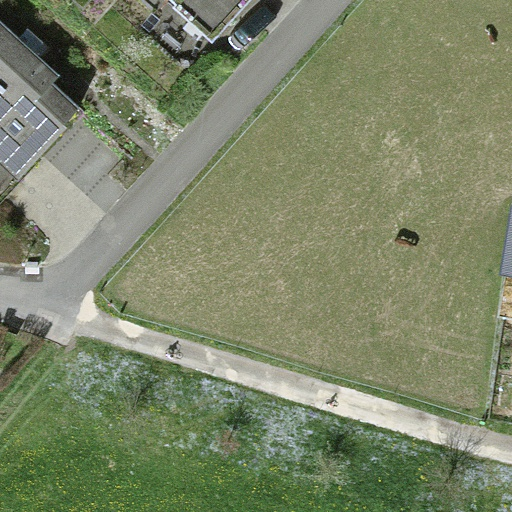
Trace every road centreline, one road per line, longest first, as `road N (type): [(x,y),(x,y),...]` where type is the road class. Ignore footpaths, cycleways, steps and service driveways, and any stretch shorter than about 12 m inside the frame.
road 1 (residential): [(57,316),(511,458)]
road 2 (residential): [(57,316),(341,0)]
